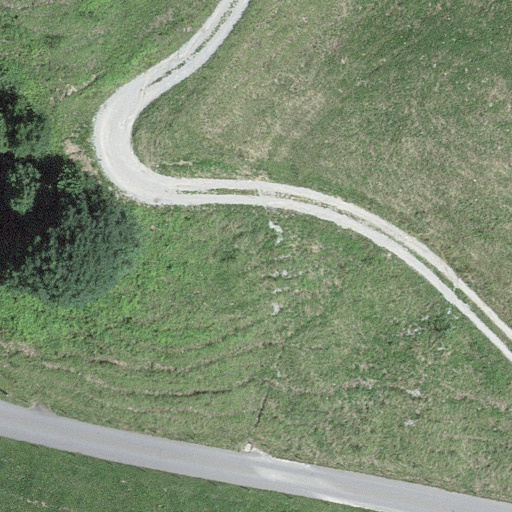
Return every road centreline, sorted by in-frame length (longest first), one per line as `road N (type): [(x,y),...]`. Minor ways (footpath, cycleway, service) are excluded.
road 1 (track): [(511,349),(394,248),(307,198),(136,190),(112,162),(112,113),(127,90),(169,71),(212,35),(230,0)]
road 2 (unclassified): [(0,417),(455,511)]
